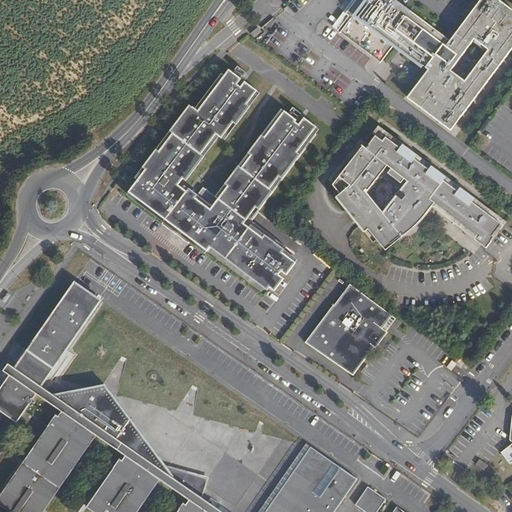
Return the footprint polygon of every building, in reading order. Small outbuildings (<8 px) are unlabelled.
[(355,0),(346,13),(349,15),(358,22),(354,27),(348,22),(340,32),(369,53),(372,50),(383,59),(394,43),(428,69),(413,90),(416,93),(411,100),(450,130),(511,48),(511,9),(499,0),(480,0),(450,40),(401,3),(399,6),(391,0),(355,0)] [(345,21),(348,22),(354,27),(358,22),(349,15),(345,21)] [(258,28),(251,33),(254,38),(261,32),(258,28)] [(372,50),(369,53),(381,62),(383,59),(372,50)] [(222,138),(257,91),(245,81),(241,87),(237,85),(242,79),(229,69),(198,111),(193,107),(128,192),(166,220),(168,218),(177,225),(181,219),(188,225),(184,230),(193,237),(197,233),(212,244),(269,287),(279,275),(281,271),(288,263),(279,257),(282,253),(286,247),(253,222),(249,227),(244,224),(313,132),(300,123),(299,125),(296,122),(297,120),(284,111),(218,199),(203,188),(192,203),(184,197),(187,192),(178,185),(217,134),(222,138)] [(304,118),(300,123),(313,132),(317,127),(304,118)] [(419,222),(424,217),(420,212),(430,199),(477,236),(475,239),(487,249),(492,241),(490,240),(501,224),(473,202),(475,199),(461,188),(458,191),(444,181),(447,177),(432,166),(429,170),(415,159),(418,156),(403,145),(401,148),(379,132),(366,149),(363,146),(348,166),(351,168),(350,170),(349,169),(346,169),(344,170),(343,173),(343,176),(344,177),(343,179),(339,176),(333,185),(380,243),(396,231),(400,234),(402,237),(406,234),(414,228),(419,222)] [(181,219),(177,225),(184,230),(188,225),(181,219)] [(396,231),(380,243),(383,247),(400,234),(396,231)] [(212,244),(197,233),(193,237),(192,240),(207,251),(212,244)] [(296,263),(282,253),(279,257),(288,263),(281,271),(287,275),(296,263)] [(279,275),(269,287),(275,291),(284,279),(279,275)] [(10,373),(0,388),(0,389),(27,409),(35,398),(35,394),(37,391),(64,410),(62,413),(59,411),(0,495),(0,509),(4,511),(42,511),(54,496),(98,433),(128,453),(125,457),(123,456),(86,509),(89,511),(138,511),(163,477),(192,497),(190,501),(187,500),(178,511),(229,511),(205,495),(209,476),(156,460),(43,382),(55,364),(57,365),(101,303),(73,283),(17,364),(11,361),(6,369),(10,373)] [(333,305),(305,343),(351,377),(356,371),(358,373),(362,368),(359,367),(373,349),(374,350),(387,332),(382,329),(387,323),(383,320),(388,313),(350,284),(334,306),(333,305)] [(388,313),(383,320),(387,323),(392,316),(388,313)] [(452,360),(446,367),(451,370),(456,364),(452,360)] [(27,409),(0,389),(0,404),(21,419),(27,409)] [(314,443),(290,477),(309,490),(313,485),(324,492),(343,464),(314,443)] [(490,462),(482,457),(479,462),(486,467),(490,462)] [(309,490),(290,477),(266,511),(333,511),(359,475),(343,464),(324,492),(313,485),(309,490)] [(370,483),(358,500),(376,511),(388,495),(370,483)] [(412,511),(400,503),(393,511),(412,511)]
